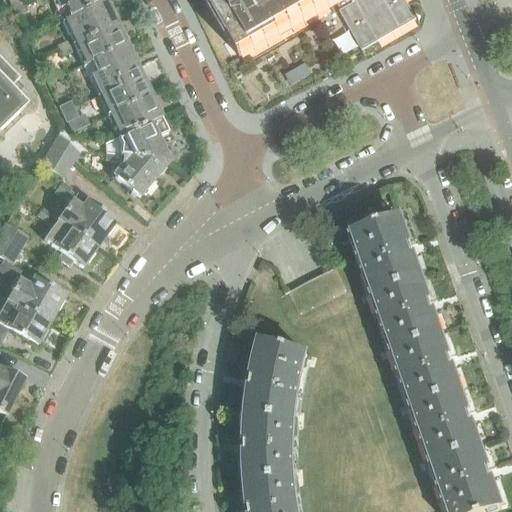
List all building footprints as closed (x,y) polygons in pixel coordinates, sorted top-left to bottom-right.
[(22,7),(18,0),(12,0),(8,2),(13,11),(22,7)] [(104,3),(102,0),(54,0),(65,23),(104,3)] [(209,0),(211,3),(208,5),(208,6),(207,7),(228,43),(230,43),(239,59),(241,58),(340,1),(346,10),(340,14),(360,49),(363,53),(379,43),(378,43),(414,22),(414,23),(415,22),(406,7),(401,0),(209,0)] [(115,26),(111,18),(111,16),(112,16),(108,5),(106,6),(104,3),(65,23),(75,45),(115,26)] [(26,16),(22,7),(13,11),(18,20),(26,16)] [(125,48),(125,46),(127,45),(122,34),(120,35),(115,26),(75,45),(86,67),(125,48)] [(69,48),(66,43),(57,47),(59,52),(69,48)] [(71,53),(69,48),(59,52),(62,57),(71,53)] [(115,80),(136,70),(132,60),(134,60),(129,49),(127,50),(125,48),(86,67),(100,97),(97,99),(98,101),(115,93),(112,87),(117,85),(115,80)] [(0,195),(9,181),(0,176),(0,132),(28,105),(11,88),(20,79),(0,59),(0,195)] [(150,95),(145,84),(143,85),(136,70),(115,80),(117,85),(112,87),(115,93),(98,101),(107,119),(150,98),(149,96),(150,95)] [(162,120),(161,119),(160,119),(156,110),(157,109),(152,99),(150,100),(150,98),(107,119),(108,121),(109,120),(118,140),(162,120)] [(75,112),(70,104),(58,109),(62,118),(75,112)] [(78,120),(75,112),(62,118),(66,125),(78,120)] [(168,164),(157,140),(168,134),(162,120),(118,140),(105,146),(105,156),(105,157),(168,164)] [(39,167),(57,135),(52,133),(33,164),(39,167)] [(58,137),(49,151),(73,167),(79,156),(80,155),(58,137)] [(49,151),(40,166),(64,182),(72,168),(73,167),(49,151)] [(152,183),(158,176),(168,164),(105,157),(105,163),(122,165),(124,167),(114,179),(138,200),(142,195),(144,197),(155,185),(152,183)] [(62,202),(69,193),(70,191),(62,186),(54,196),(62,202)] [(112,228),(115,225),(86,203),(80,210),(70,203),(55,223),(66,230),(96,251),(105,238),(107,240),(114,230),(112,228)] [(43,226),(48,218),(41,213),(35,220),(43,226)] [(417,268),(400,220),(395,221),(394,218),(385,221),(386,224),(353,236),(353,237),(348,238),(350,242),(354,240),(360,259),(356,260),(357,263),(362,262),(365,272),(361,274),(362,277),(366,275),(373,295),(369,296),(370,299),(423,281),(423,280),(421,281),(417,270),(419,269),(418,268),(417,268)] [(28,240),(5,225),(0,233),(0,240),(20,253),(28,240)] [(96,251),(66,230),(52,249),(59,255),(57,257),(59,259),(57,261),(66,268),(69,262),(81,271),(86,265),(87,267),(95,257),(93,255),(96,251)] [(0,262),(10,268),(20,253),(0,240),(0,262)] [(345,292),(334,271),(323,277),(334,298),(345,292)] [(334,298),(323,277),(311,283),(322,304),(334,298)] [(58,314),(64,304),(62,302),(64,299),(33,281),(28,289),(18,282),(6,304),(48,327),(56,313),(58,314)] [(436,324),(426,295),(428,294),(427,293),(425,293),(421,282),(423,282),(423,281),(370,299),(371,302),(375,301),(381,318),(377,319),(378,322),(382,321),(386,331),(381,332),(382,335),(387,333),(393,351),(388,353),(389,355),(443,337),(442,336),(440,337),(437,326),(439,325),(438,324),(436,324)] [(322,304),(311,283),(300,288),(311,310),(322,304)] [(311,310),(300,288),(289,294),(300,316),(311,310)] [(46,332),(48,327),(6,304),(0,314),(0,345),(7,332),(36,348),(40,342),(42,344),(48,333),(46,332)] [(456,380),(446,351),(447,350),(447,349),(445,349),(441,338),(443,338),(443,337),(389,355),(390,358),(395,357),(401,374),(396,375),(397,378),(402,377),(405,387),(401,388),(402,391),(406,390),(412,407),(408,408),(409,411),(460,394),(462,394),(462,392),(460,393),(456,382),(458,381),(457,379),(456,380)] [(302,374),(307,357),(276,349),(277,346),(266,343),(265,345),(260,344),(258,352),(257,351),(256,353),(259,354),(256,365),(253,364),(253,366),(255,366),(252,380),(248,404),(246,404),(246,406),(249,406),(247,417),(245,417),(245,418),(299,423),(299,421),(295,420),(297,403),(293,402),(293,398),(297,399),(298,393),(294,392),(296,384),(300,385),(301,381),(297,380),(298,373),(302,374)] [(22,382),(5,374),(5,375),(0,372),(0,414),(5,417),(22,382)] [(475,436),(465,407),(467,406),(466,404),(464,405),(460,394),(409,411),(410,414),(414,412),(420,429),(416,431),(417,434),(421,432),(424,442),(420,444),(421,447),(426,446),(431,462),(427,464),(428,467),(482,449),(481,448),(479,449),(475,438),(478,437),(477,435),(475,436)] [(293,445),(294,425),(299,426),(299,423),(245,418),(245,419),(247,419),(246,431),(244,430),(244,432),(245,432),(245,445),(245,457),(245,469),(243,469),(243,471),(246,471),(246,482),(244,482),(299,481),(298,477),(294,478),(293,459),(298,459),(298,456),(293,456),(293,448),(298,448),(298,445),(293,445)] [(498,511),(501,511),(484,463),(486,462),(486,460),(484,461),(480,450),(482,449),(428,467),(429,470),(433,468),(440,488),(436,489),(437,493),(442,491),(445,501),(441,503),(442,506),(446,505),(448,511),(498,511)] [(296,502),(294,483),(299,483),(299,481),(244,482),(244,484),(247,484),(247,495),(245,496),(245,497),(247,497),(247,500),(248,511),(302,511),(301,511),(297,511),(296,504),(301,504),(301,501),(296,502)]
